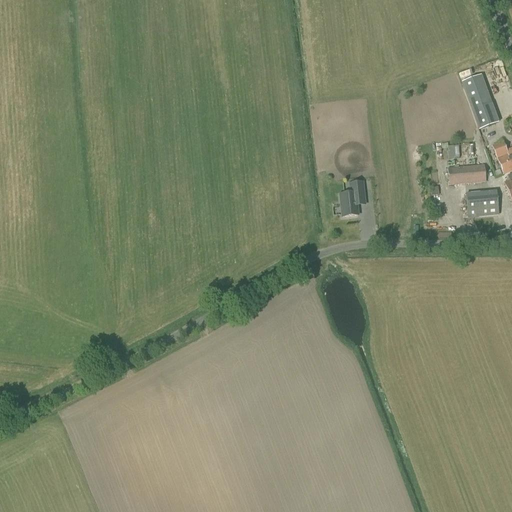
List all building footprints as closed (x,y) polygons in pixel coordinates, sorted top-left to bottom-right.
[(473,71),(469,73),(472,86),(477,84),(473,71)] [(479,130),(498,123),(494,112),(475,119),(479,130)] [(504,176),(511,173),(511,172),(511,149),(507,151),(503,142),(492,146),(504,176)] [(448,169),(449,187),(485,183),(484,166),(448,169)] [(341,219),(357,218),(359,218),(358,208),(366,207),(363,183),(362,183),(348,184),(349,194),(338,195),(341,219)] [(466,194),(468,219),(498,216),(497,192),(466,194)]
